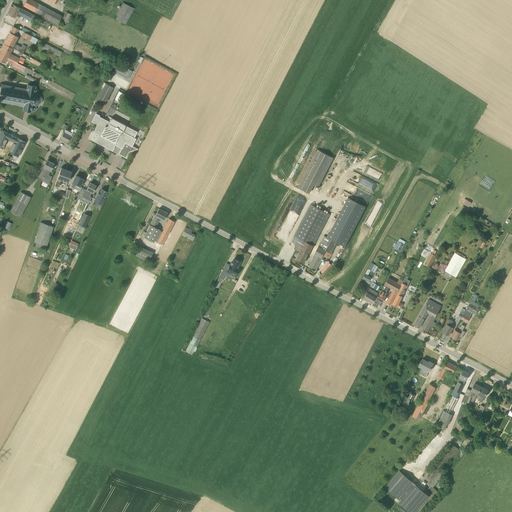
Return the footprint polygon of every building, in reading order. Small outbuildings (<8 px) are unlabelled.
[(31,0),(26,0),(23,6),(58,24),(62,16),(31,0)] [(122,3),(113,19),(125,25),(133,9),(122,3)] [(37,16),(20,8),(12,4),(7,14),(15,18),(18,20),(21,16),(24,17),(25,16),(34,21),(37,16)] [(67,26),(72,15),(67,13),(65,19),(65,18),(63,23),(63,24),(67,26)] [(4,44),(13,48),(23,53),(27,46),(23,44),(22,47),(15,44),(18,36),(35,44),(37,40),(34,38),(35,38),(21,30),(13,26),(4,44)] [(0,53),(2,54),(22,65),(25,59),(21,56),(20,58),(10,53),(13,48),(4,44),(0,52),(0,53)] [(46,44),(44,49),(59,57),(62,52),(60,51),(47,44),(46,44)] [(26,66),(22,65),(2,54),(0,53),(0,60),(12,67),(13,64),(16,66),(15,67),(24,71),(26,66)] [(114,73),(125,78),(129,70),(118,64),(114,73)] [(37,80),(27,75),(25,78),(36,83),(37,80)] [(36,90),(33,87),(28,86),(27,90),(26,89),(26,88),(22,87),(22,89),(22,88),(21,88),(16,87),(15,87),(11,86),(10,85),(10,86),(5,85),(5,84),(4,84),(2,84),(2,85),(1,85),(1,84),(0,84),(0,102),(2,102),(2,103),(3,103),(6,104),(19,106),(23,107),(23,110),(25,111),(25,112),(28,113),(28,111),(31,112),(33,112),(35,110),(36,107),(35,107),(40,104),(40,103),(41,103),(42,99),(40,99),(40,98),(39,96),(36,93),(36,90)] [(97,101),(104,105),(113,87),(106,84),(97,101)] [(132,146),(132,145),(135,139),(134,138),(137,132),(126,126),(111,118),(109,122),(99,117),(100,116),(96,114),(95,115),(92,122),(97,125),(94,132),(99,135),(96,142),(103,146),(103,145),(105,146),(105,147),(112,150),(115,145),(122,148),(121,150),(119,154),(126,158),(129,152),(135,150),(136,148),(132,146)] [(9,151),(9,152),(14,154),(21,140),(2,130),(0,134),(0,147),(2,149),(8,139),(14,142),(9,151)] [(61,139),(70,144),(75,133),(73,132),(70,136),(64,133),(61,139)] [(25,142),(21,140),(14,154),(12,158),(16,160),(25,142)] [(318,150),(298,188),(309,194),(313,185),(318,187),(333,158),(318,150)] [(44,180),(43,182),(41,186),(46,188),(48,184),(52,177),(48,175),(50,171),(54,164),(47,160),(44,167),(41,173),(39,177),(44,180)] [(61,180),(67,182),(72,172),(61,168),(57,178),(55,185),(58,187),(61,180)] [(73,183),(71,187),(80,191),(82,187),(80,186),(83,179),(76,175),(72,183),(73,183)] [(90,183),(86,190),(85,193),(87,194),(84,198),(88,200),(96,186),(90,183)] [(94,201),(96,202),(101,205),(104,198),(108,192),(102,189),(100,192),(99,191),(97,195),(94,201)] [(21,216),(31,197),(21,192),(11,210),(21,216)] [(329,233),(327,237),(337,243),(345,247),(366,207),(348,197),(329,234),(329,233)] [(291,205),(284,223),(294,227),(301,209),(291,205)] [(292,242),(297,245),(294,249),(300,252),(297,259),(304,263),(329,214),(312,205),(292,242)] [(168,213),(159,208),(144,238),(154,242),(154,241),(163,245),(174,221),(169,219),(162,232),(160,231),(160,230),(154,227),(158,220),(163,223),(168,213)] [(90,216),(84,214),(79,225),(84,228),(90,216)] [(2,226),(10,229),(12,223),(4,220),(2,226)] [(53,227),(41,222),(34,241),(47,246),(53,227)] [(192,240),(195,235),(191,233),(192,231),(186,227),(182,235),(192,240)] [(322,258),(328,261),(337,243),(327,237),(324,236),(315,254),(309,266),(316,269),(322,258)] [(413,242),(409,240),(401,255),(405,257),(413,242)] [(79,244),(72,241),(69,247),(76,250),(79,244)] [(401,251),(404,245),(398,242),(395,248),(401,251)] [(146,261),(151,252),(139,247),(135,256),(146,261)] [(431,252),(427,259),(431,262),(435,255),(431,252)] [(456,254),(455,253),(445,271),(456,277),(466,259),(465,259),(466,257),(457,252),(456,254)] [(240,261),(234,258),(232,262),(232,261),(230,265),(227,271),(236,276),(239,270),(237,268),(240,261)] [(372,277),(365,274),(363,278),(369,282),(372,277)] [(394,299),(403,281),(400,279),(391,274),(377,299),(383,302),(386,296),(385,296),(389,287),(394,289),(386,304),(390,306),(392,301),(394,299)] [(410,281),(405,278),(404,281),(403,281),(394,299),(395,300),(393,304),(401,308),(403,304),(399,302),(404,292),(408,286),(410,281)] [(372,303),(378,293),(370,288),(364,298),(372,303)] [(441,306),(428,299),(414,325),(419,328),(427,312),(432,315),(425,330),(424,330),(427,332),(431,325),(434,326),(435,323),(433,321),(441,306)] [(466,310),(472,314),(473,312),(476,314),(481,306),(471,301),(466,310)] [(467,322),(472,314),(466,310),(461,319),(467,322)] [(185,351),(193,355),(209,322),(201,318),(185,351)] [(449,335),(453,328),(450,327),(453,322),(449,319),(442,332),(449,335)] [(461,333),(465,326),(462,324),(458,331),(455,330),(451,337),(457,340),(459,337),(461,338),(464,334),(461,333)] [(419,366),(425,369),(422,375),(426,377),(429,371),(433,363),(429,361),(429,362),(422,359),(419,366)] [(446,361),(439,376),(444,379),(448,371),(453,373),(456,366),(446,361)] [(463,370),(460,377),(453,389),(454,390),(459,393),(464,384),(463,384),(469,373),(463,370)] [(427,383),(412,417),(419,420),(434,386),(427,383)] [(475,392),(478,394),(482,387),(475,383),(471,390),(467,388),(464,395),(462,401),(467,403),(470,396),(472,397),(475,392)] [(488,390),(482,387),(478,394),(481,396),(478,400),(482,402),(484,397),(488,390)] [(410,393),(405,403),(408,404),(410,404),(415,395),(413,394),(410,393)] [(451,414),(459,399),(451,395),(443,410),(451,414)] [(474,412),(472,416),(477,419),(479,415),(481,416),(485,407),(481,405),(476,413),(474,412)] [(465,407),(461,406),(456,420),(460,421),(465,407)] [(451,443),(423,477),(422,476),(421,477),(433,487),(444,475),(439,471),(458,449),(451,443)] [(418,466),(432,450),(426,444),(412,461),(418,466)] [(414,483),(399,471),(385,488),(400,500),(414,483)] [(416,511),(430,496),(414,483),(400,500),(397,503),(407,511),(416,511)]
